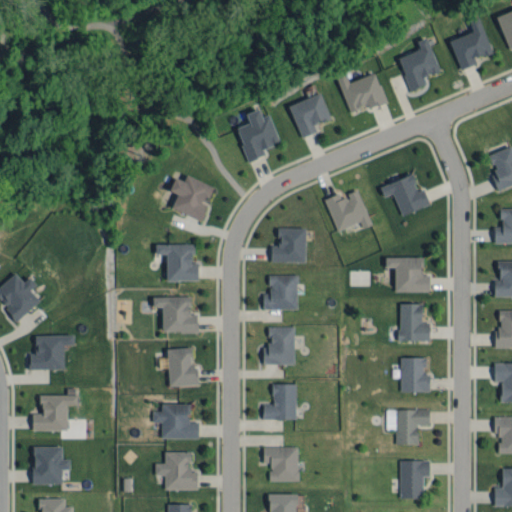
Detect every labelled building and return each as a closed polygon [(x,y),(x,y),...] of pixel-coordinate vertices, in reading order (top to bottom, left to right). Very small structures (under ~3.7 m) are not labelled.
[(511,5),(492,13),(505,46),(511,43),(511,5)] [(468,28),(446,35),(456,66),(473,61),(470,55),(488,49),(476,13),(464,16),(468,28)] [(422,82),(419,74),(436,67),(422,34),(413,38),(416,45),(393,55),(407,88),(422,82)] [(345,110),(382,97),(372,69),(344,78),(341,69),(333,73),(345,110)] [(297,134),(312,128),(309,121),(326,114),(317,89),(285,101),(297,134)] [(265,111),(258,113),(256,106),(242,110),(246,119),(232,124),(244,158),(260,152),(258,145),(275,139),(265,111)] [(485,151),(491,167),(486,169),(492,187),(511,179),(511,151),(511,152),(508,143),(485,151)] [(208,183),(183,171),(180,178),(172,174),(166,187),(174,191),(168,204),(197,217),(204,202),(200,201),(208,183)] [(376,183),(380,194),(389,190),(397,212),(426,201),(420,186),(414,188),(408,171),(376,183)] [(368,221),(353,185),(321,198),(333,227),(356,218),(358,225),(368,221)] [(511,238),(511,204),(496,205),(497,222),(490,222),(490,239),(511,238)] [(302,224),(275,224),(274,242),(267,242),(267,258),(301,259),(302,224)] [(194,277),(194,260),(190,260),(190,240),(152,241),(152,251),(163,251),(163,277),(194,277)] [(381,254),(382,265),(390,264),(391,289),(426,288),(425,272),(419,272),(418,253),(381,254)] [(492,292),(511,292),(511,257),(492,257),(492,292)] [(25,272),(18,278),(12,270),(0,279),(0,302),(12,317),(35,298),(26,287),(33,282),(25,272)] [(259,306),(293,305),(293,271),(264,271),(265,288),(259,288),(259,306)] [(185,293),(148,294),(149,304),(158,303),(159,329),(194,328),(193,310),(186,310),(185,293)] [(425,337),(425,320),(418,320),(418,301),(395,300),(394,336),(425,337)] [(511,305),(495,306),(495,323),(490,323),(490,344),(511,343),(511,305)] [(289,323),(264,323),(265,341),(259,341),(259,361),(290,360),(289,323)] [(29,332),(30,349),(25,350),(25,366),(60,365),(59,342),(70,341),(70,331),(29,332)] [(194,381),(193,358),(189,358),(189,345),(163,345),(164,382),(194,381)] [(395,354),(396,389),(425,388),(425,369),(421,369),(421,354),(395,354)] [(496,398),(511,398),(511,359),(489,359),(489,379),(496,379),(496,398)] [(291,416),(292,381),(268,380),(268,401),(259,400),(259,415),(291,416)] [(63,402),(74,402),(74,392),(36,391),(36,410),(28,409),(28,427),(63,427),(63,402)] [(157,435),(195,434),(194,419),(186,419),(185,400),(157,400),(158,408),(148,408),(148,419),(157,419),(157,435)] [(382,406),(382,427),(391,427),(391,442),(414,441),(414,421),(425,421),(425,406),(382,406)] [(495,450),(511,449),(511,412),(489,413),(490,432),(495,432),(495,450)] [(29,443),(29,481),(57,480),(57,466),(66,466),(66,456),(58,456),(58,443),(29,443)] [(294,443),(259,443),(259,460),(265,460),(265,477),(293,477),(294,443)] [(151,460),(151,472),(160,472),(160,486),(193,486),(193,467),(186,467),(186,448),(160,448),(160,460),(151,460)] [(425,457),(396,457),(395,495),(419,495),(419,473),(425,473),(425,457)] [(511,464),(497,465),(498,483),(489,483),(490,503),(511,502),(511,464)] [(264,491),(265,510),(260,510),(259,511),(292,511),(292,490),(264,491)] [(67,511),(68,503),(60,503),(60,495),(35,495),(35,511),(67,511)] [(163,511),(186,511),(187,501),(163,501),(163,511)]
